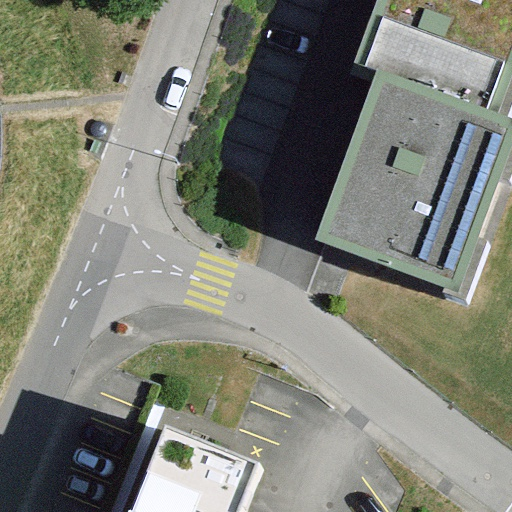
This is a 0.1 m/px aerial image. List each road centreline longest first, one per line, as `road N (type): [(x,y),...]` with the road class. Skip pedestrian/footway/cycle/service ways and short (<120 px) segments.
road 1 (residential): [(511,495),(288,318),(110,237)]
road 2 (residential): [(0,505),(110,237)]
road 3 (residential): [(110,237),(197,0)]
